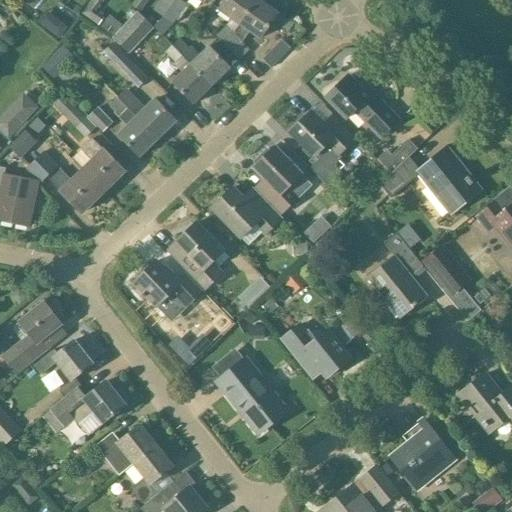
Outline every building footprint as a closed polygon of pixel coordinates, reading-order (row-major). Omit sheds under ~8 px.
[(92,0),(83,12),(99,24),(104,18),(95,12),(104,0),(92,0)] [(141,11),(148,0),(134,0),(132,4),(141,11)] [(179,0),(161,0),(154,10),(172,24),(186,5),(179,0)] [(239,25),(234,33),(227,26),(216,37),(226,48),(236,38),(233,35),(240,25),(257,0),(226,0),(219,11),(239,25)] [(279,14),(258,0),(257,0),(240,25),(233,35),(236,38),(226,48),(239,61),(251,51),(243,42),(250,32),(261,40),(279,14)] [(62,37),(69,26),(46,10),(38,22),(62,37)] [(153,25),(142,15),(141,15),(138,12),(113,38),(130,54),(154,28),(152,26),(153,25)] [(273,67),(293,49),(284,38),(263,56),(273,67)] [(180,39),(173,46),(212,87),(231,69),(210,47),(200,56),(192,47),(189,49),(180,39)] [(72,53),(71,53),(63,44),(52,54),(58,59),(66,59),(72,53)] [(148,80),(113,44),(100,56),(106,62),(110,59),(139,88),(148,80)] [(212,87),(173,46),(166,53),(175,63),(174,64),(183,73),(172,84),(193,105),(212,87)] [(355,111),(381,138),(399,120),(381,103),(377,107),(348,77),(326,98),(347,119),(355,111)] [(24,91),(0,116),(0,128),(11,139),(41,106),(24,91)] [(156,100),(144,111),(135,101),(126,92),(119,99),(159,139),(177,122),(156,100)] [(51,103),(86,138),(96,128),(85,117),(87,116),(79,107),(77,109),(61,94),(51,103)] [(159,139),(119,99),(111,107),(115,112),(114,114),(119,119),(127,127),(118,136),(139,158),(159,139)] [(113,123),(99,108),(89,118),(103,133),(113,123)] [(325,148),(336,159),(355,140),(332,117),(323,125),(311,112),(290,133),(314,158),(325,148)] [(21,159),(37,141),(26,131),(10,148),(21,159)] [(126,173),(104,150),(92,139),(82,150),(92,161),(82,171),(104,193),(126,173)] [(448,146),(418,170),(409,158),(369,197),(376,205),(388,195),(390,198),(418,176),(450,217),(480,193),(458,165),(461,163),(448,146)] [(254,163),(257,166),(253,169),(265,181),(256,189),(282,215),(299,198),(312,186),(275,148),(270,152),(268,149),(254,163)] [(58,167),(44,152),(26,169),(41,184),(58,167)] [(36,182),(5,176),(6,169),(0,167),(0,189),(1,189),(0,191),(0,197),(4,199),(0,217),(0,221),(29,228),(36,193),(34,192),(36,182)] [(82,171),(72,181),(61,170),(50,181),(60,192),(82,215),(104,193),(82,171)] [(282,220),(253,191),(245,200),(233,188),(212,209),(241,240),(256,226),(266,236),(282,220)] [(511,205),(504,212),(496,202),(477,217),(489,233),(496,228),(511,249),(511,205)] [(224,273),(214,263),(225,252),(197,223),(167,252),(195,281),(205,292),(224,273)] [(384,244),(394,257),(366,279),(400,320),(428,297),(415,280),(426,271),(397,233),(384,244)] [(309,254),(308,244),(294,244),(294,257),(309,254)] [(422,262),(451,298),(472,280),(443,245),(422,262)] [(172,294),(187,309),(204,293),(185,274),(177,282),(157,261),(133,285),(157,309),(172,294)] [(19,323),(29,335),(1,357),(16,376),(44,355),(37,345),(62,325),(45,303),(19,323)] [(346,346),(361,333),(349,319),(334,331),(346,346)] [(328,331),(316,340),(309,331),(308,333),(300,323),(280,339),(313,380),(323,373),(327,379),(351,360),(328,331)] [(75,341),(58,354),(54,350),(33,365),(41,376),(57,364),(71,382),(93,365),(75,341)] [(286,410),(247,361),(218,385),(257,433),(286,410)] [(511,386),(501,395),(484,375),(459,395),(490,433),(505,422),(511,429),(511,428),(511,386)] [(106,381),(86,398),(78,387),(50,410),(65,429),(75,421),(80,427),(96,415),(103,424),(126,406),(124,403),(128,401),(128,398),(122,390),(119,390),(115,392),(106,381)] [(21,431),(0,408),(0,442),(4,447),(21,431)] [(141,425),(117,444),(111,436),(97,446),(109,462),(119,475),(132,465),(133,466),(158,446),(141,425)] [(429,426),(390,457),(417,491),(456,460),(429,426)] [(133,466),(144,479),(131,490),(143,505),(156,495),(150,487),(174,467),(158,446),(133,466)] [(353,484),(354,485),(320,511),(376,511),(400,494),(377,464),(353,484)] [(190,487),(182,493),(174,483),(140,509),(143,511),(202,511),(207,508),(190,487)] [(493,488),(473,503),(478,511),(485,511),(502,500),(493,488)]
